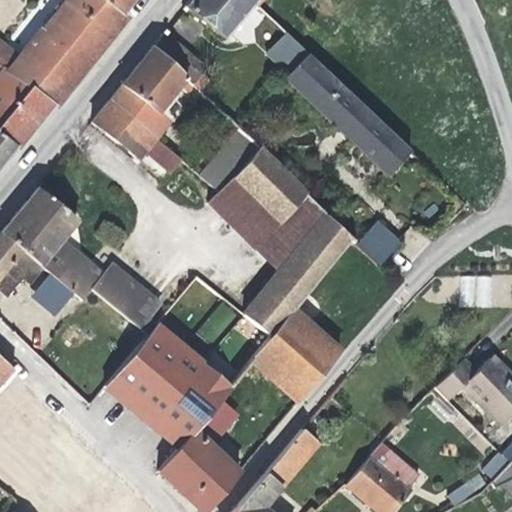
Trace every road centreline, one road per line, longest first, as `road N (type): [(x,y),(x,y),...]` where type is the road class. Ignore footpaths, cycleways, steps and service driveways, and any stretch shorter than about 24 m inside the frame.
road 1 (residential): [(216,511),(430,262),(489,219),(511,213)]
road 2 (tertiary): [(0,197),(162,0)]
road 3 (residential): [(0,342),(170,511)]
road 4 (residential): [(461,0),(511,146)]
